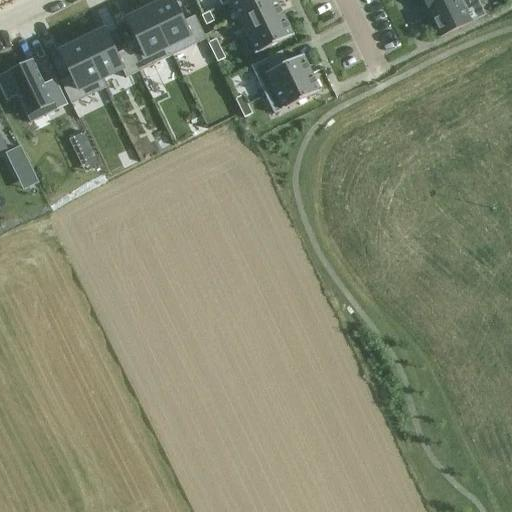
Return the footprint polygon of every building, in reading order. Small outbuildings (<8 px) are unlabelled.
[(166,0),(158,0),(147,5),(172,57),(206,40),(204,36),(194,17),(183,22),(172,0),(167,0),(166,0)] [(239,20),(277,2),(276,0),(236,0),(230,3),(238,19),(239,20)] [(429,15),(459,0),(421,0),(429,14),(429,15)] [(477,0),(459,0),(429,15),(440,38),(486,16),(477,0)] [(247,37),(285,19),(277,2),(239,20),(247,37)] [(131,18),(127,20),(138,44),(127,50),(138,73),(150,67),(172,57),(147,5),(129,14),(131,18)] [(209,12),(201,16),(205,25),(206,26),(214,22),(209,12)] [(285,19),(247,37),(255,54),(254,54),(255,55),(294,36),(285,19)] [(98,29),(80,38),(104,89),(106,89),(101,80),(122,70),(126,79),(138,73),(127,50),(116,55),(104,31),(100,33),(98,29)] [(64,50),(59,53),(71,77),(60,82),(71,105),(104,89),(80,38),(62,47),(64,50)] [(212,53),(220,49),(216,40),(208,44),(212,53)] [(220,49),(212,53),(217,63),(225,59),(220,49)] [(265,97),(312,74),(303,56),(302,56),(287,64),(281,52),(251,67),(256,78),(265,97)] [(32,61),(0,76),(0,89),(6,102),(17,97),(30,124),(32,123),(28,116),(44,109),(47,116),(67,106),(55,80),(44,85),(32,61)] [(312,74),(265,97),(274,115),(321,92),(312,74)] [(239,109),(247,105),(243,96),(235,100),(239,109)] [(247,105),(239,109),(244,118),(244,119),(252,115),(247,105)]
